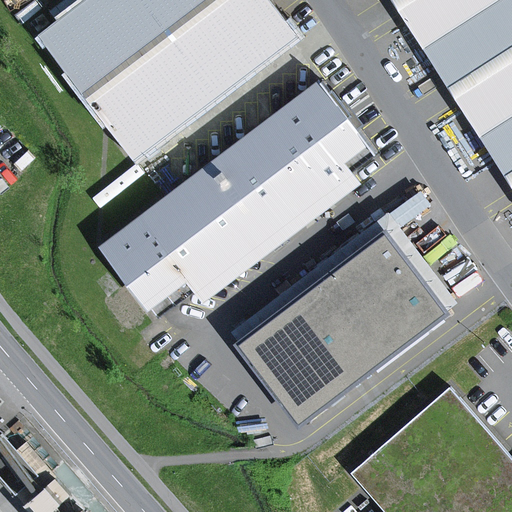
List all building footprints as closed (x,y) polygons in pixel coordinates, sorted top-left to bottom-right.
[(286,0),(88,0),(39,36),(136,167),(313,37),(286,0)] [(66,0),(56,8),(62,17),(84,0),(66,0)] [(511,0),(397,0),(511,177),(511,0)] [(335,80),(107,249),(168,330),(395,161),(335,80)] [(403,214),(244,337),(316,429),(474,306),(403,214)] [(511,511),(511,453),(464,398),(457,389),(351,479),(379,511),(511,511)] [(14,454),(1,438),(0,438),(0,483),(24,511),(54,511),(70,498),(24,445),(14,454)]
